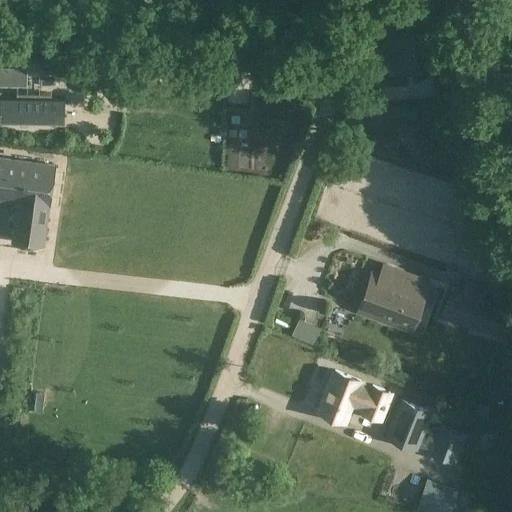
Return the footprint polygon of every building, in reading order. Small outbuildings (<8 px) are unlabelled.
[(403,59),(418,17),(384,5),(369,47),(403,59)] [(0,87),(28,88),(28,69),(0,68),(0,87)] [(452,68),(431,72),(437,100),(458,95),(452,68)] [(65,124),(66,98),(2,97),(1,123),(65,124)] [(0,157),(0,198),(17,201),(12,241),(42,245),(47,205),(48,206),(54,165),(0,157)] [(488,240),(475,244),(481,269),(494,266),(488,240)] [(341,296),(357,275),(341,264),(333,275),(329,271),(321,281),(341,296)] [(374,276),(361,312),(413,331),(413,330),(429,287),(430,284),(386,267),(382,279),(374,276)] [(452,288),(442,318),(480,332),(481,332),(483,328),(490,306),(491,302),(483,299),(461,291),(452,288)] [(511,313),(490,306),(483,328),(481,332),(506,341),(511,324),(511,313)] [(298,320),(291,337),(313,346),(320,329),(298,320)] [(331,367),(313,409),(347,423),(353,406),(358,408),(358,410),(382,420),(388,405),(393,394),(331,367)] [(499,387),(487,387),(487,400),(499,400),(499,387)] [(399,396),(392,415),(383,436),(417,450),(433,410),(399,396)] [(440,423),(428,453),(455,463),(467,434),(440,423)] [(426,479),(416,509),(424,511),(446,511),(455,489),(426,479)]
